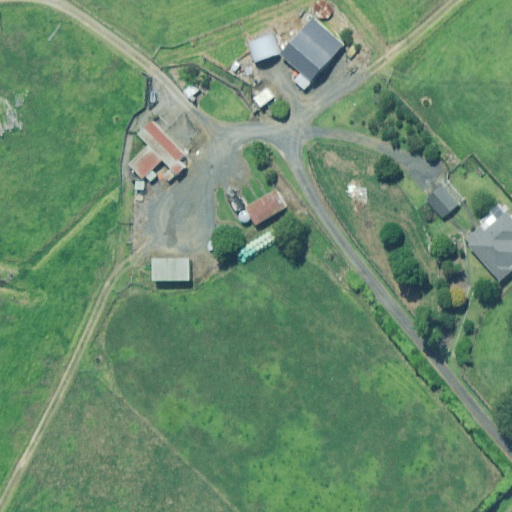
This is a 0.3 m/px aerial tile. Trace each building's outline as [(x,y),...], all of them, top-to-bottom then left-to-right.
[(310,89),(349,45),(318,18),(285,55),(306,73),(299,80),(310,89)] [(285,54),(279,35),(253,44),(260,63),(285,54)] [(204,89),(198,83),(188,92),(194,99),(204,89)] [(182,161),(188,156),(156,121),(142,135),(152,146),(132,165),(146,180),(149,184),(153,181),(159,175),(155,171),(166,160),(180,176),(189,168),(182,161)] [(463,205),(447,186),(431,200),(446,219),(455,211),(463,205)] [(248,207),(239,191),(231,195),(240,211),(248,207)] [(260,225),(290,208),(280,191),(250,208),(260,225)] [(511,214),(510,212),(502,219),(499,216),(470,242),(505,280),(511,273),(511,214)] [(158,281),(194,281),(194,260),(158,260),(158,281)] [(423,304),(408,286),(399,294),(413,312),(423,304)]
